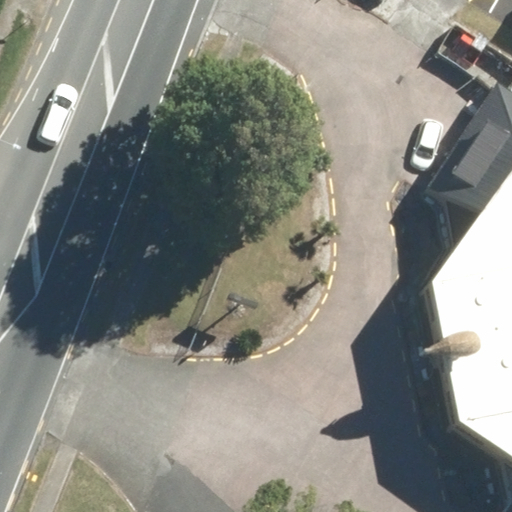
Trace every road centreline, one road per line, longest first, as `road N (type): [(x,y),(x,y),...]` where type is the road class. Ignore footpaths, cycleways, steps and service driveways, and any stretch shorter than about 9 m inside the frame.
road 1 (secondary): [(78,147),(0,343)]
road 2 (secondary): [(137,0),(78,147)]
